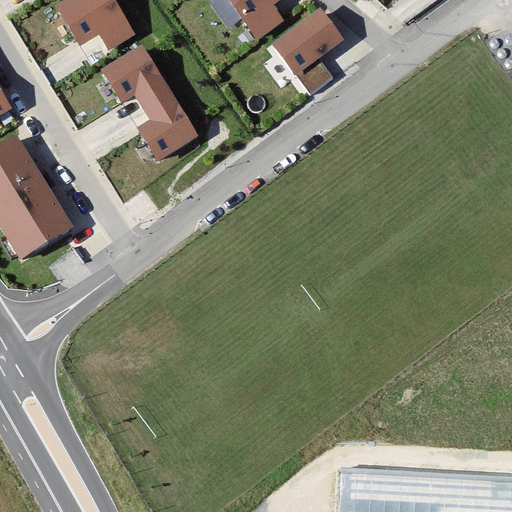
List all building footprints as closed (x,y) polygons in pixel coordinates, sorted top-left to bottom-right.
[(107,0),(75,0),(56,12),(73,39),(93,27),(106,50),(129,36),(107,0)] [(224,0),(254,39),(277,23),(262,2),(265,0),(224,0)] [(319,18),(273,52),(308,98),(330,82),(316,61),(338,44),(319,18)] [(140,53),(102,76),(119,103),(133,94),(143,110),(166,95),(140,53)] [(192,138),(166,95),(143,110),(152,125),(138,134),(155,161),(192,138)] [(0,98),(0,120),(9,116),(0,98)] [(20,177),(34,168),(15,137),(0,146),(0,236),(2,239),(13,258),(17,264),(72,231),(58,208),(45,216),(36,202),(44,197),(33,179),(24,184),(20,177)] [(38,176),(34,168),(20,177),(24,184),(33,179),(38,176)] [(45,172),(38,176),(47,192),(54,188),(45,172)] [(47,202),(44,197),(36,202),(45,216),(58,208),(53,199),(47,202)] [(511,511),(511,480),(475,477),(471,511),(511,511)]
